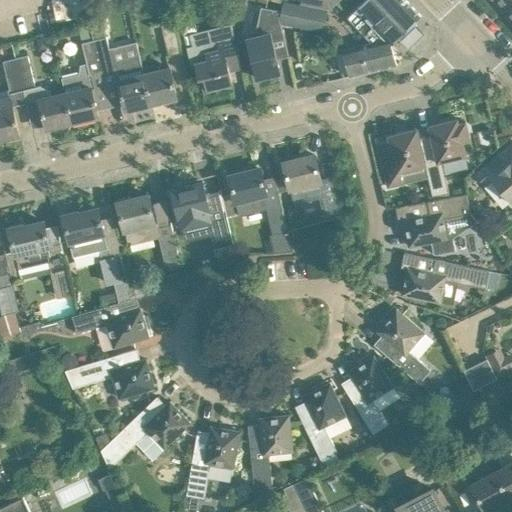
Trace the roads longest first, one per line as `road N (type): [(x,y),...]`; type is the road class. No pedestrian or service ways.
road 1 (residential): [(336,286),(219,292),(185,318),(181,340),(195,380),(242,395),(283,387),(326,359),(337,314)]
road 2 (residential): [(0,187),(350,103)]
road 3 (residential): [(336,286),(363,280),(373,267),(378,231),(350,103)]
road 4 (residential): [(350,103),(418,89),(475,39)]
